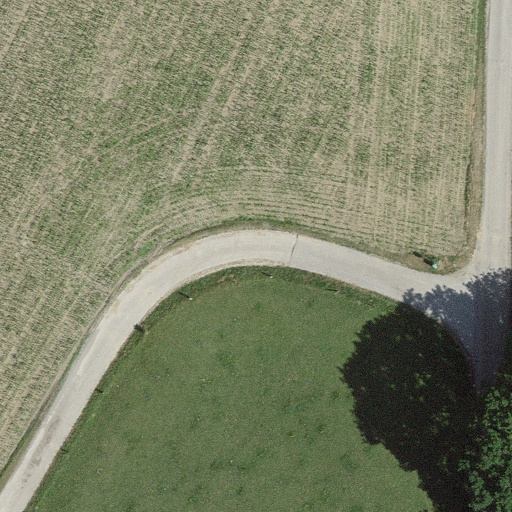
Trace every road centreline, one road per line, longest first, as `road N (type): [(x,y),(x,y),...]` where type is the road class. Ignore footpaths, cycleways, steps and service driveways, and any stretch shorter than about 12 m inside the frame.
road 1 (track): [(491,307),(311,252),(227,247),(156,276),(0,509)]
road 2 (unclassified): [(508,0),(491,307),(494,511)]
